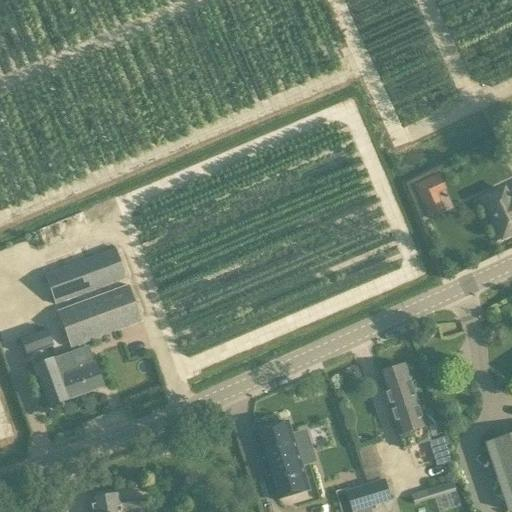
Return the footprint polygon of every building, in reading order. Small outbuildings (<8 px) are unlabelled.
[(443,213),(428,180),(413,187),(428,220),(443,213)] [(503,190),(484,199),(502,235),(511,230),(511,190),(505,194),(503,190)] [(56,306),(128,279),(116,248),(86,258),(44,275),(56,306)] [(129,284),(57,310),(71,348),(142,322),(129,284)] [(54,346),(48,329),(21,338),(27,356),(54,346)] [(78,371),(66,375),(63,376),(56,357),(31,367),(46,407),(103,386),(95,364),(95,365),(92,357),(75,363),(78,371)] [(404,450),(430,442),(405,366),(379,374),(404,450)] [(308,491),(286,422),(254,432),(275,501),(308,491)] [(511,434),(484,444),(507,511),(511,510),(511,434)] [(444,438),(429,443),(436,466),(452,461),(444,438)] [(355,448),(363,478),(381,473),(373,443),(355,448)] [(351,510),(390,499),(384,480),(345,491),(351,510)] [(410,494),(413,505),(455,493),(452,482),(410,494)] [(119,494),(114,494),(89,498),(91,511),(138,511),(130,511),(129,503),(121,504),(119,494)]
